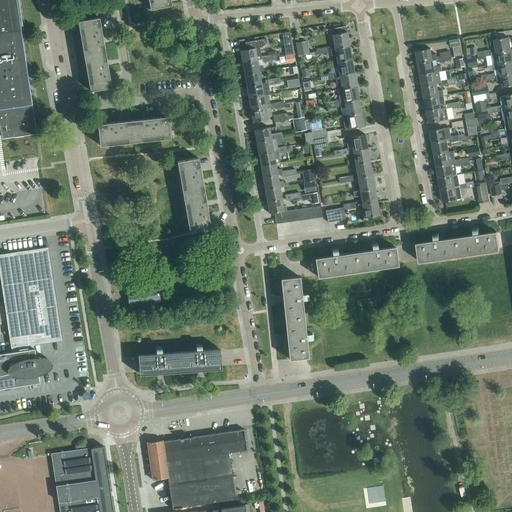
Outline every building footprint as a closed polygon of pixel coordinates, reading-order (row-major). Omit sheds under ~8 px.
[(0,0),(0,130),(11,129),(11,131),(34,128),(27,86),(30,86),(29,79),(28,79),(21,31),(23,31),(18,0),(0,0)] [(171,5),(170,0),(148,0),(150,9),(171,5)] [(78,21),(84,56),(105,52),(99,17),(78,21)] [(349,45),(345,23),(330,26),(334,48),(349,45)] [(509,37),(490,40),(491,45),(495,45),(496,51),(496,52),(510,49),(508,37),(509,37)] [(261,47),(267,43),(266,38),(245,42),(246,49),(240,50),(242,62),(257,60),(261,59),(261,56),(259,47),(261,47)] [(459,38),(449,40),(450,47),(452,47),(460,45),(459,38)] [(309,53),(307,41),(296,43),(298,55),(309,53)] [(287,54),(294,53),(293,45),(286,46),(287,54)] [(349,45),(334,48),(330,49),(331,52),(330,52),(331,55),(335,54),(337,61),(351,59),(349,45)] [(462,55),(460,45),(452,47),(454,56),(454,57),(461,55),(462,55)] [(476,47),(466,48),(468,55),(478,54),(477,52),(476,47)] [(436,54),(431,54),(430,48),(416,51),(418,63),(433,60),(433,61),(437,60),(437,62),(444,61),(443,56),(437,57),(436,54)] [(511,60),(511,59),(510,49),(496,52),(496,51),(492,52),(491,49),(484,51),(485,56),(491,55),(493,64),(511,60)] [(111,87),(105,52),(84,56),(90,91),(111,87)] [(262,62),(261,59),(257,60),(242,62),(244,74),(259,72),(263,71),(262,62)] [(354,72),(351,59),(337,61),(332,62),(333,67),(338,67),(339,74),(339,75),(354,72)] [(441,65),(434,66),(433,61),(433,60),(418,63),(420,75),(435,72),(439,72),(442,71),(441,65)] [(511,60),(493,64),(494,70),(499,69),(500,75),(511,72),(511,60)] [(291,74),(297,73),(296,66),(289,67),(291,74)] [(309,76),(308,68),(301,69),(302,77),(309,76)] [(261,83),(259,72),(244,74),(246,86),(261,83)] [(356,86),(354,72),(339,75),(339,74),(335,75),(335,78),(337,89),(342,88),(356,86)] [(441,81),(439,72),(435,72),(420,75),(422,87),(437,84),(441,84),(441,86),(448,85),(447,79),(441,81)] [(511,72),(500,75),(496,75),(496,73),(489,74),(489,79),(496,78),(497,81),(501,80),(503,87),(511,85),(511,72)] [(312,88),(311,80),(303,81),(304,89),(312,88)] [(263,95),(261,83),(246,86),(249,98),(263,95)] [(438,91),(437,84),(422,87),(424,99),(443,95),(442,90),(438,91)] [(344,102),(359,99),(356,86),(342,88),(337,89),(339,100),(340,102),(344,101),(344,102)] [(489,94),(488,86),(472,88),(474,96),(489,94)] [(268,94),(263,95),(249,98),(251,110),(265,107),(269,106),(269,104),(268,94)] [(475,104),(486,102),(484,94),(474,96),(475,104)] [(445,104),(443,95),(424,99),(426,110),(445,107),(446,109),(447,109),(453,108),(452,103),(445,104)] [(307,108),(316,107),(314,96),(305,97),(307,108)] [(361,112),(359,99),(344,102),(344,101),(340,102),(340,105),(341,108),(345,107),(346,115),(361,112)] [(487,110),(486,102),(475,104),(476,112),(487,110)] [(511,118),(511,106),(506,107),(502,108),(501,105),(495,107),(495,112),(502,110),(504,120),(511,118)] [(267,119),(265,107),(251,110),(253,122),(267,119)] [(449,119),(447,109),(446,109),(445,107),(426,110),(428,122),(449,119)] [(346,115),(342,115),(345,129),(363,126),(361,112),(346,115)] [(479,125),(478,117),(474,118),(473,112),(465,113),(467,128),(479,125)] [(288,120),(287,113),(273,115),(274,122),(288,120)] [(170,137),(168,116),(132,120),(135,141),(170,137)] [(306,130),(305,122),(304,118),(304,117),(300,117),(293,119),(295,132),(306,130)] [(135,141),(132,120),(97,124),(100,145),(135,141)] [(282,132),(270,134),(269,127),(254,130),(256,142),(271,139),(283,137),(282,132)] [(311,130),(312,139),(326,137),(325,127),(311,130)] [(430,130),(431,136),(432,142),(447,140),(444,128),(430,130)] [(511,130),(506,132),(506,129),(499,130),(500,135),(507,134),(508,144),(511,143),(511,130)] [(367,148),(365,136),(365,134),(350,136),(350,137),(346,138),(347,148),(341,150),(342,155),(349,153),(348,151),(353,150),(367,148)] [(328,146),(326,137),(312,139),(314,148),(320,147),(328,146)] [(277,145),(272,146),(271,139),(256,142),(258,154),(273,151),(277,151),(277,148),(277,145)] [(449,152),(449,151),(447,140),(432,142),(434,154),(449,152)] [(369,161),(367,148),(353,150),(355,164),(369,161)] [(274,158),(273,151),(258,154),(260,165),(275,163),(275,164),(280,162),(279,157),(274,158)] [(455,160),(454,157),(453,151),(449,151),(449,152),(434,154),(436,166),(451,164),(455,163),(455,165),(463,164),(462,159),(455,160)] [(177,161),(183,196),(204,192),(198,158),(177,161)] [(372,174),(369,161),(355,164),(357,177),(372,174)] [(276,169),(275,164),(275,163),(260,165),(263,177),(277,175),(281,174),(281,172),(282,171),(282,168),(276,169)] [(455,169),(452,169),(451,164),(436,166),(438,178),(456,175),(455,169)] [(312,168),(302,170),(303,173),(304,181),(314,179),(312,168)] [(475,171),(477,181),(484,179),(482,170),(479,171),(475,171)] [(374,188),(372,174),(357,177),(360,190),(374,188)] [(457,174),(456,175),(438,178),(440,190),(459,186),(460,189),(467,188),(466,183),(459,184),(457,174)] [(279,186),(277,175),(263,177),(265,189),(279,186)] [(487,194),(485,182),(475,184),(477,196),(487,194)] [(500,184),(490,185),(492,198),(502,196),(500,184)] [(281,198),(279,186),(265,189),(267,201),(281,198)] [(462,198),(460,189),(459,186),(440,190),(443,202),(457,199),(462,198)] [(377,201),(374,188),(360,190),(353,191),(354,197),(361,196),(362,203),(362,204),(377,201)] [(210,227),(204,192),(183,196),(189,231),(210,227)] [(309,193),(311,203),(319,202),(317,192),(309,193)] [(284,210),(281,198),(267,201),(269,213),(274,212),(280,211),(284,210)] [(362,204),(362,203),(358,204),(358,207),(359,210),(363,209),(364,217),(379,215),(377,201),(362,204)] [(341,220),(339,208),(326,210),(328,222),(341,220)] [(499,250),(497,232),(479,234),(478,227),(473,228),(474,235),(457,237),(459,256),(499,250)] [(459,256),(457,237),(440,240),(439,233),(433,234),(434,241),(417,243),(420,261),(459,256)] [(397,265),(395,246),(377,249),(376,242),(371,243),(372,250),(355,252),(357,271),(397,265)] [(47,247),(0,253),(0,277),(11,348),(61,340),(47,247)] [(357,271),(355,252),(338,255),(337,248),(331,249),(332,256),(315,258),(318,276),(357,271)] [(301,294),(299,277),(281,278),(285,319),(303,317),(302,299),(308,299),(308,293),(301,294)] [(130,307),(160,302),(157,285),(127,290),(130,307)] [(305,334),(303,317),(285,319),(289,359),(308,357),(306,339),(312,339),(312,333),(305,334)] [(220,367),(219,349),(202,350),(201,344),(196,344),(196,351),(179,352),(180,370),(220,367)] [(0,350),(0,389),(39,384),(38,372),(46,368),(51,361),(47,355),(34,353),(34,345),(0,350)] [(180,370),(179,352),(162,353),(161,347),(156,347),(156,354),(139,355),(140,373),(180,370)] [(232,476),(228,452),(246,450),(243,429),(163,442),(163,440),(147,442),(153,480),(168,477),(169,486),(173,508),(235,499),(232,476)] [(91,448),(88,448),(51,453),(52,462),(55,478),(59,511),(113,511),(105,454),(103,446),(91,447),(91,448)] [(369,486),(370,502),(387,501),(386,485),(369,486)]
